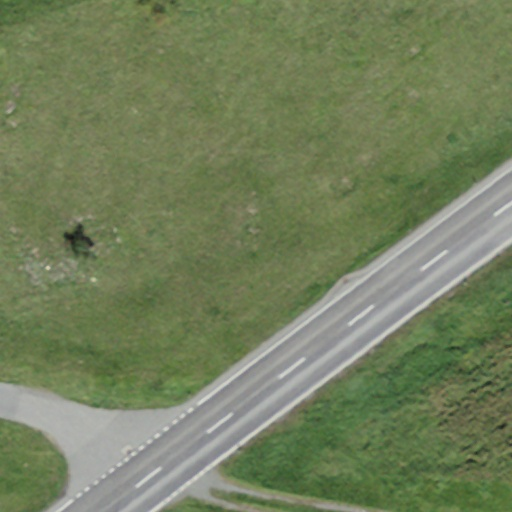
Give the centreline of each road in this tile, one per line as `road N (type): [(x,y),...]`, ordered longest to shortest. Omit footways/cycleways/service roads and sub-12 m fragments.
road 1 (primary): [(511,203),(146,472)]
road 2 (unclassified): [(146,472),(92,427),(0,394)]
